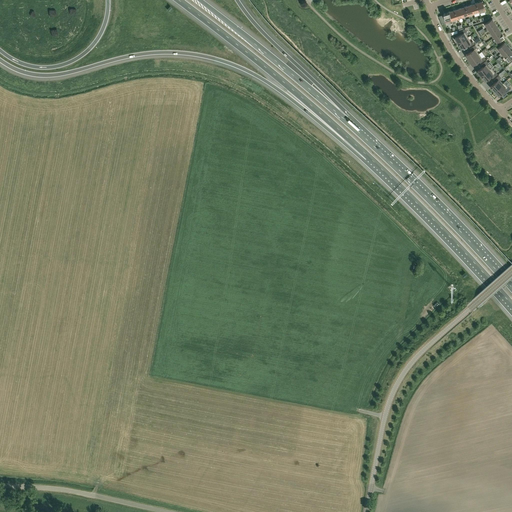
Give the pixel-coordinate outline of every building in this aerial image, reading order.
[(476,3),(479,13),(485,11),(482,1),(476,3)] [(471,5),(474,14),(479,12),(479,13),(476,3),(471,5)] [(465,6),(468,15),(474,14),(471,5),(465,6)] [(463,17),(468,15),(465,6),(460,8),(463,17)] [(455,10),(457,19),(463,17),(460,8),(455,10)] [(449,12),(452,21),(457,19),(454,10),(449,12)] [(447,25),(453,23),(452,21),(449,12),(443,13),(447,25)] [(488,28),(496,24),(492,19),(485,23),(488,28)] [(488,28),(491,33),(498,28),(496,24),(488,28)] [(468,37),(466,34),(468,33),(467,31),(465,28),(460,31),(461,34),(455,38),(458,43),(468,37)] [(491,33),(494,37),(501,32),(498,28),(491,33)] [(501,32),(494,37),(497,42),(504,37),(501,32)] [(474,44),(473,41),(471,42),(468,37),(458,43),(461,48),(467,44),(469,47),(474,44)] [(501,52),(508,47),(505,43),(505,42),(498,48),(501,52)] [(469,60),(478,53),(475,48),(477,47),(475,45),(470,48),(472,51),(465,55),(469,60)] [(505,57),(511,51),(508,47),(501,52),(505,57)] [(478,53),(469,60),(472,65),(478,61),(480,63),(485,59),(483,57),(482,58),(478,53)] [(490,69),(490,68),(487,64),(488,63),(486,60),(481,64),(483,67),(477,71),(481,76),(490,69)] [(495,72),(491,68),(490,68),(490,69),(481,76),(485,81),(491,76),(493,78),(497,74),(495,72)] [(503,83),(499,79),(500,78),(498,75),(494,80),(496,82),(490,87),(494,91),(503,83)] [(508,87),(504,82),(503,83),(494,91),(499,96),(504,90),(506,93),(511,88),(508,86),(508,87)]
